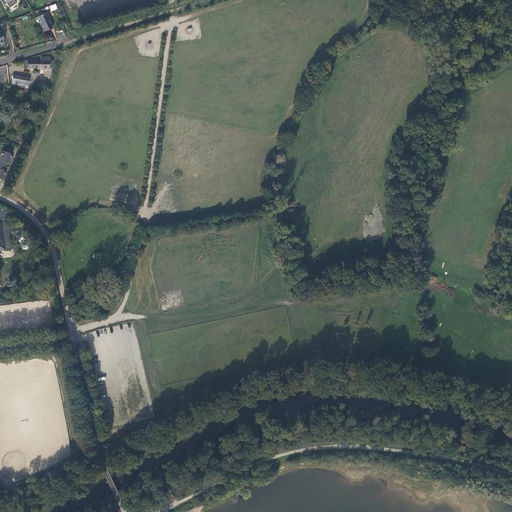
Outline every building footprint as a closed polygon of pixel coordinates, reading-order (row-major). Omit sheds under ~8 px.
[(1,0),(5,6),(7,4),(10,9),(17,4),(14,0),(1,0)] [(42,13),(35,15),(39,25),(41,25),(43,31),(46,30),(49,31),(53,29),(50,21),(49,20),(48,17),(49,17),(48,13),(43,15),(42,13)] [(24,68),(52,69),(54,61),(52,61),(52,58),(42,57),(42,60),(24,60),(24,68)] [(29,79),(14,77),(12,79),(13,85),(28,87),(29,79)] [(2,150),(0,156),(0,178),(3,179),(4,177),(5,174),(6,171),(5,170),(8,162),(9,162),(10,159),(11,156),(12,154),(2,150)] [(0,251),(11,250),(6,206),(0,204),(0,251)]
